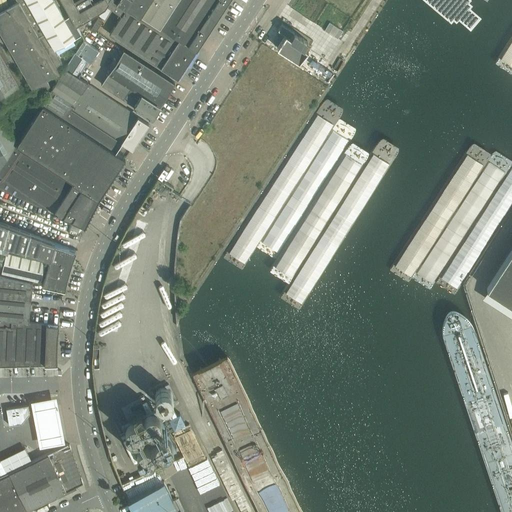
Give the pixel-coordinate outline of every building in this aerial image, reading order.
[(54,48),(26,0),(17,0),(18,2),(0,12),(0,29),(41,101),(51,87),(46,78),(60,71),(64,63),(55,48),(54,48)] [(64,17),(54,0),(26,0),(54,48),(55,48),(81,33),(70,13),(64,17)] [(62,0),(64,3),(76,23),(104,7),(106,4),(108,0),(62,0)] [(197,49),(160,25),(121,0),(108,0),(106,4),(121,14),(109,33),(178,78),(197,49)] [(197,49),(228,0),(121,0),(160,25),(197,49)] [(98,17),(91,29),(96,32),(103,20),(98,17)] [(286,35),(277,48),(299,62),(308,49),(303,45),(307,40),(294,32),(282,24),(278,30),(286,35)] [(0,107),(33,88),(0,32),(0,167),(17,141),(0,111),(0,107)] [(124,49),(101,84),(152,117),(175,82),(124,49)] [(76,52),(65,69),(78,78),(90,60),(76,52)] [(78,78),(65,69),(42,103),(115,151),(121,142),(132,148),(148,123),(78,78)] [(99,198),(125,158),(115,151),(42,103),(17,141),(0,167),(0,188),(1,189),(85,227),(99,198)] [(49,260),(42,285),(65,290),(67,281),(69,273),(71,265),(73,258),(76,250),(0,222),(0,263),(3,264),(1,272),(41,282),(46,261),(45,261),(46,259),(49,260)] [(511,305),(511,249),(487,289),(511,305)] [(0,318),(29,322),(33,283),(0,275),(0,318)] [(59,325),(46,324),(29,322),(0,318),(0,365),(23,365),(57,364),(57,355),(58,334),(59,325)] [(511,413),(511,373),(509,362),(495,366),(509,415),(511,413)] [(123,434),(134,464),(185,464),(206,456),(204,456),(192,422),(186,424),(182,412),(177,412),(173,402),(173,393),(172,388),(157,388),(157,400),(159,405),(143,411),(142,407),(135,410),(135,416),(122,421),(123,424),(123,434)] [(56,397),(31,402),(39,447),(64,443),(56,397)] [(11,408),(13,419),(30,416),(28,405),(11,408)] [(68,444),(10,472),(0,477),(0,511),(20,511),(83,482),(81,478),(70,449),(71,449),(70,444),(68,445),(68,444)] [(178,511),(164,481),(128,498),(134,511),(178,511)]
